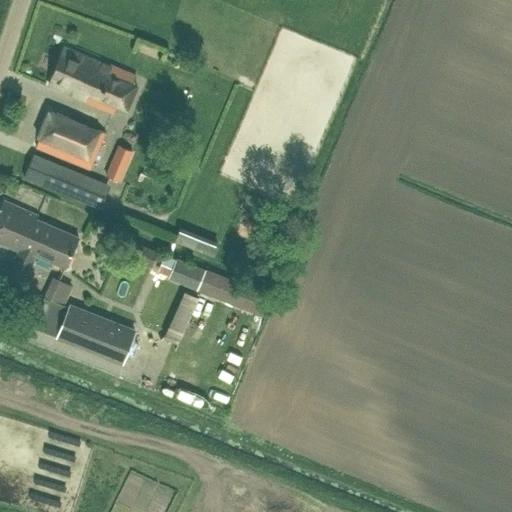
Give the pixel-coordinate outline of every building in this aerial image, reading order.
[(109,65),(64,47),(49,83),(84,97),(84,99),(113,111),(115,105),(126,110),(137,85),(125,80),(129,71),(111,63),(109,65)] [(103,132),(49,110),(34,148),(88,170),(103,132)] [(113,169),(127,175),(139,151),(125,144),(113,169)] [(110,185),(32,153),(22,177),(100,208),(110,185)] [(0,242),(17,250),(14,259),(33,266),(38,254),(65,265),(77,236),(35,217),(36,213),(3,198),(0,204),(0,242)] [(200,247),(204,238),(185,228),(180,237),(200,247)] [(136,242),(130,258),(151,266),(157,250),(136,242)] [(174,260),(163,256),(157,271),(168,276),(166,278),(196,290),(198,287),(212,292),(218,277),(204,272),(205,269),(175,257),(174,260)] [(73,285),(53,277),(33,327),(122,364),(136,331),(69,304),(68,306),(65,305),(73,285)] [(202,328),(214,300),(187,290),(169,336),(183,342),(191,323),(202,328)] [(206,406),(209,396),(184,387),(181,397),(206,406)]
